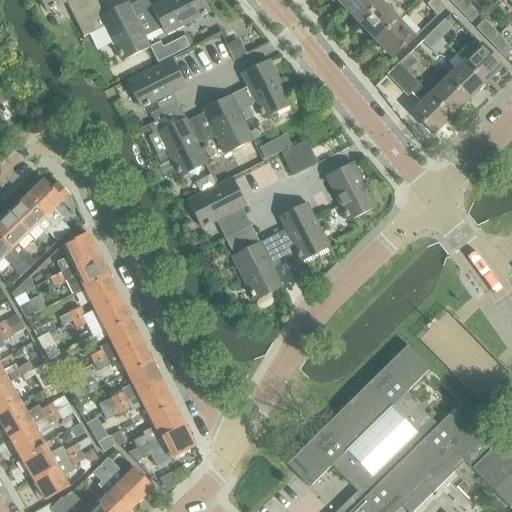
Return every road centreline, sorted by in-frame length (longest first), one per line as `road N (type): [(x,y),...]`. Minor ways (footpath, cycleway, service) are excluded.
road 1 (residential): [(229,449),(73,156),(57,142)]
road 2 (residential): [(229,449),(340,286),(432,202)]
road 3 (tertiary): [(432,202),(264,0)]
